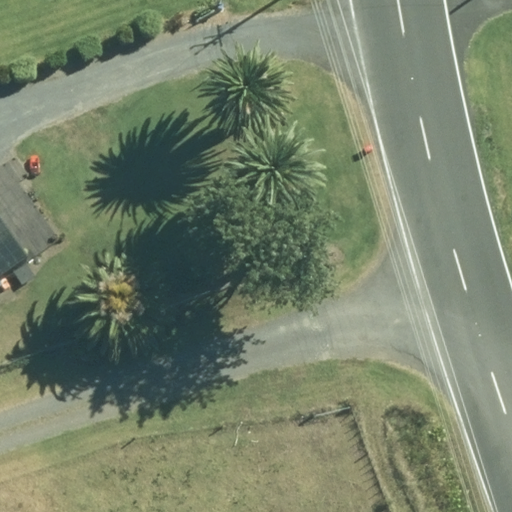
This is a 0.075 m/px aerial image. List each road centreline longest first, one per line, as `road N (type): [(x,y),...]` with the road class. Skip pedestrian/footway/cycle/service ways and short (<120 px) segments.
road 1 (unknown): [(0,430),(460,278)]
road 2 (secondary): [(395,0),(460,278),(511,429)]
